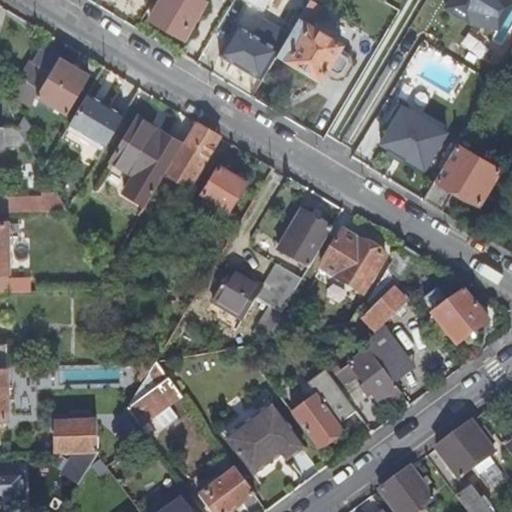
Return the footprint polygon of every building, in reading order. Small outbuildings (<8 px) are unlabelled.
[(162,0),(151,20),(184,39),(205,2),(206,2),(203,0),(162,0)] [(511,0),(450,0),(446,7),(471,22),(498,27),(511,1),(511,0)] [(280,51),(277,57),(320,83),(327,73),(336,79),(342,76),(349,65),(347,59),(338,53),(342,47),(309,27),(321,8),(310,1),(280,51)] [(219,56),(262,82),(277,57),(280,51),(239,26),(219,56)] [(59,58),(60,56),(43,45),(32,63),(30,62),(20,80),(22,81),(12,99),(29,109),(37,95),(59,58)] [(89,76),(59,58),(37,95),(68,113),(89,76)] [(124,115),(88,94),(69,125),(106,146),(124,115)] [(426,170),(447,133),(403,106),(381,143),(426,170)] [(147,204),(166,172),(183,144),(138,117),(113,160),(135,174),(126,191),(147,204)] [(18,128),(25,139),(34,125),(23,119),(18,128)] [(191,186),(220,137),(196,122),(183,144),(166,172),(191,186)] [(106,146),(69,125),(62,137),(98,159),(106,146)] [(3,128),(4,143),(27,142),(25,139),(18,128),(3,128)] [(424,201),(443,213),(456,191),(481,207),(503,171),(473,153),(478,143),(465,134),(424,201)] [(202,193),(230,210),(247,182),(219,165),(202,193)] [(0,199),(0,213),(68,212),(67,211),(56,193),(41,193),(41,199),(0,199)] [(310,270),(333,232),(331,231),(302,213),(280,252),(310,270)] [(0,294),(32,293),(31,279),(19,280),(18,225),(0,225),(0,294)] [(322,270),(363,294),(386,256),(344,232),(322,270)] [(403,289),(423,258),(402,246),(388,269),(403,289)] [(303,281),(278,266),(264,290),(233,271),(214,303),(244,322),(257,300),(283,315),(284,313),(303,281)] [(194,301),(202,287),(164,288),(165,302),(166,302),(194,301)] [(366,320),(378,332),(407,301),(395,290),(366,320)] [(490,322),(466,290),(435,314),(438,319),(450,335),(458,346),(490,322)] [(166,348),(194,301),(166,302),(156,349),(166,348)] [(284,313),(283,315),(269,338),(283,341),(296,320),(284,313)] [(450,335),(438,319),(430,325),(442,341),(450,335)] [(156,363),(166,348),(156,349),(147,349),(147,364),(156,363)] [(397,397),(402,394),(391,379),(369,351),(351,364),(380,403),(394,393),(397,397)] [(132,364),(143,386),(149,375),(156,364),(156,363),(147,364),(132,364)] [(149,375),(160,389),(169,382),(156,364),(149,375)] [(2,374),(0,374),(0,426),(15,426),(14,373),(2,374)] [(293,415),(319,450),(343,432),(340,428),(358,415),(327,374),(310,386),(318,397),(293,415)] [(141,428),(182,398),(169,382),(160,389),(145,398),(140,390),(128,410),(141,428)] [(230,441),(253,474),(281,455),(287,461),(303,449),(274,409),(230,441)] [(127,442),(142,429),(141,428),(128,410),(116,428),(127,442)] [(56,423),(56,457),(73,457),(99,456),(97,422),(56,423)] [(478,433),(471,424),(456,435),(437,449),(460,479),(493,454),(488,447),(494,443),(483,429),(478,433)] [(99,456),(73,457),(62,475),(80,486),(99,456)] [(234,511),(243,506),(247,511),(266,511),(232,465),(227,469),(231,474),(200,496),(211,511),(234,511)] [(402,475),(379,491),(394,511),(419,511),(435,501),(429,493),(434,489),(430,485),(425,488),(410,468),(402,475)] [(0,475),(0,511),(12,511),(14,510),(14,501),(25,501),(25,475),(0,475)] [(487,511),(471,490),(458,499),(463,506),(467,511),(487,511)] [(167,511),(189,511),(181,501),(167,511)]
